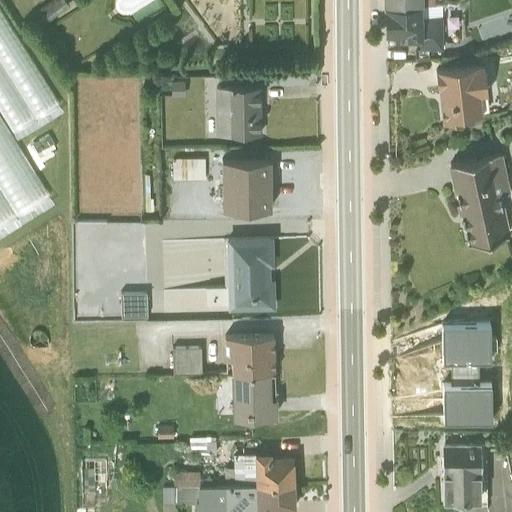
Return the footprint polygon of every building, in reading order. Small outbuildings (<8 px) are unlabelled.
[(419,50),(442,48),(441,15),(421,16),(420,4),(384,6),(385,32),(405,32),(405,39),(418,39),(419,50)] [(0,229),(49,202),(12,137),(58,107),(0,21),(0,229)] [(435,68),(441,120),(463,117),(462,112),(481,110),(479,94),(485,93),(482,62),(435,68)] [(235,74),(220,74),(220,86),(214,86),(214,133),(258,133),(258,85),(235,85),(235,74)] [(170,80),(170,95),(183,95),(183,80),(170,80)] [(509,189),(500,151),(449,162),(466,241),(509,230),(502,204),(500,204),(499,200),(498,199),(498,197),(497,192),(509,189)] [(204,179),(204,158),(172,158),(172,179),(204,179)] [(269,158),(220,159),(221,208),(270,207),(269,158)] [(228,308),(273,307),(272,278),(268,277),(268,265),(272,264),(272,235),(225,237),(228,308)] [(227,308),(227,285),(168,287),(168,309),(227,308)] [(475,357),(488,357),(487,323),(440,323),(441,359),(450,359),(450,371),(476,370),(475,357)] [(224,334),(225,371),(273,370),(272,333),(224,334)] [(200,346),(171,347),(172,372),(200,372),(200,346)] [(273,370),(230,371),(231,416),(275,414),(275,396),(274,396),(273,370)] [(441,383),(442,419),(488,417),(487,382),(476,383),(476,370),(450,371),(450,383),(441,383)] [(171,424),(156,425),(157,437),(172,436),(171,424)] [(189,435),(189,454),(214,453),(215,436),(189,435)] [(478,443),(442,443),(443,462),(442,463),(442,479),(443,479),(444,497),(460,497),(460,505),(485,505),(484,444),(478,444),(478,443)] [(292,482),(291,456),(270,456),(270,451),(253,451),(252,452),(232,453),(233,467),(223,468),(224,484),(292,482)] [(167,475),(167,485),(199,484),(198,471),(172,471),(172,474),(167,475)] [(272,511),(272,508),(293,507),(292,482),(161,486),(161,511),(173,511),(174,503),(193,503),(193,511),(272,511)]
